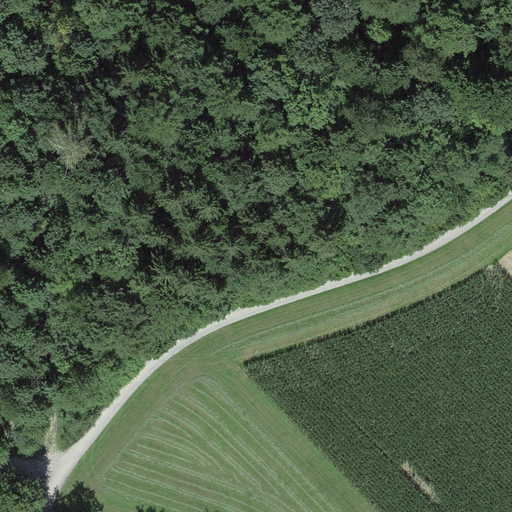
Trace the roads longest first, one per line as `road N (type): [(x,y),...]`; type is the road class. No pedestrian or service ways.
road 1 (track): [(0,463),(52,477),(164,351),(232,317),(417,251),(511,190)]
road 2 (track): [(51,0),(52,477)]
road 3 (track): [(0,362),(52,477)]
